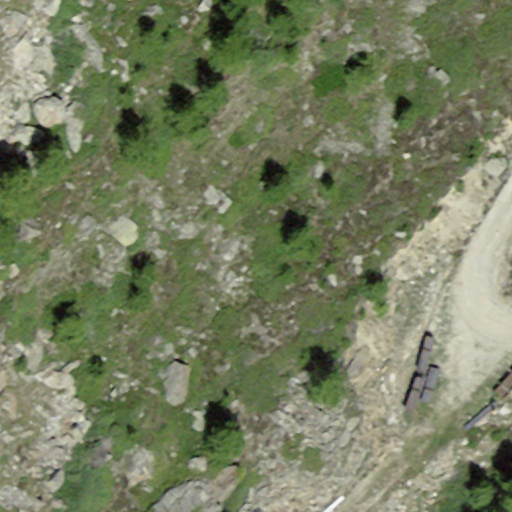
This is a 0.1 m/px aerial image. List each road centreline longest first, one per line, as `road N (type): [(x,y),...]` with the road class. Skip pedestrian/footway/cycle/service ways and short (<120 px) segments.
road 1 (track): [(351,511),(444,406),(491,322)]
road 2 (track): [(511,201),(472,285),(479,314),(491,322)]
